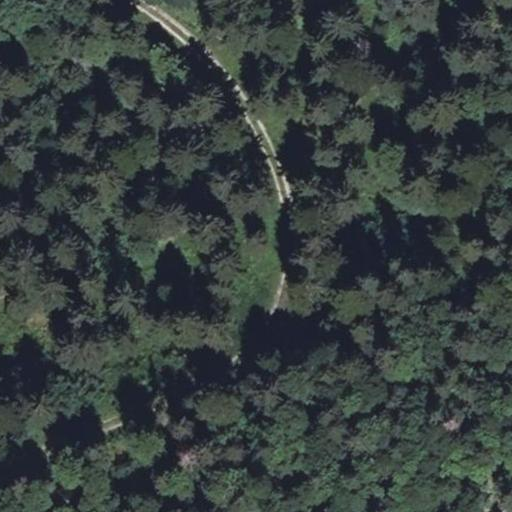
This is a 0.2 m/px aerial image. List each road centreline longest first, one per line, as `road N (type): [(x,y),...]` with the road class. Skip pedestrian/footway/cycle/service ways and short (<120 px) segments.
road 1 (track): [(132,0),(183,32),(246,93),(282,167),(295,246),(269,334),(221,376),(0,474)]
road 2 (track): [(0,276),(131,202),(165,118),(183,32)]
